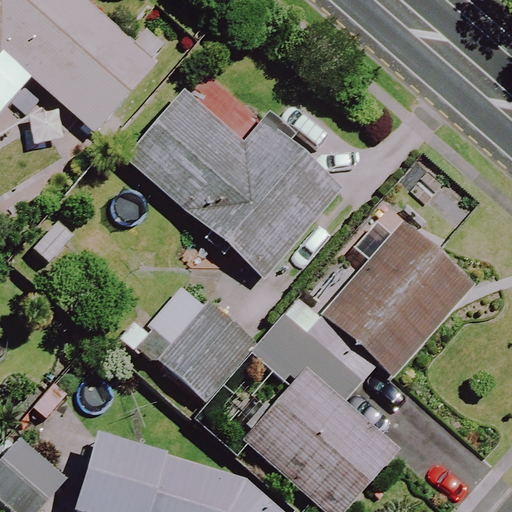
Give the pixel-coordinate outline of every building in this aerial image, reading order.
[(71,0),(0,0),(0,94),(17,75),(91,140),(152,71),(71,0)] [(341,201),(204,74),(121,164),(258,290),(341,201)] [(297,306),(251,359),(291,393),(239,453),(307,511),(346,511),(391,460),(337,413),(373,373),(386,384),(467,291),(378,214),(297,306)] [(44,274),(75,244),(56,224),(25,255),(44,274)] [(250,353),(177,295),(146,334),(136,326),(121,345),(204,411),(250,353)] [(93,442),(81,478),(69,511),(264,511),(242,492),(93,442)] [(38,511),(60,489),(14,446),(0,461),(0,511),(38,511)]
